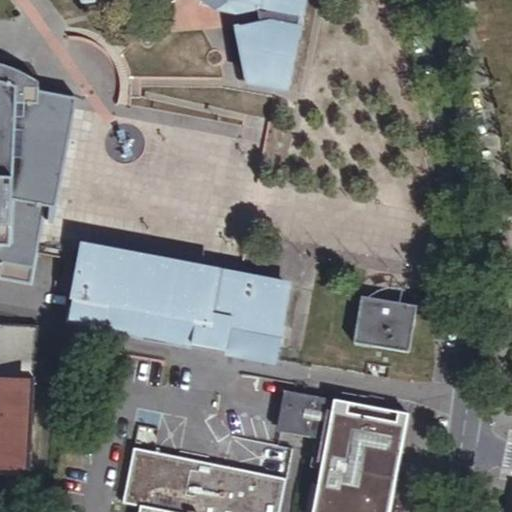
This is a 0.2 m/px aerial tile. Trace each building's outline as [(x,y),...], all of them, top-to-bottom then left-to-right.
[(256,11),(257,25),(256,29),(237,34),(247,81),(248,84),(279,90),(287,92),(303,0),(82,0),(84,5),(87,6),(93,5),(100,3),(104,0),(200,0),(256,11)] [(28,182),(32,157),(47,160),(59,106),(17,98),(17,90),(7,87),(0,85),(0,264),(12,267),(11,271),(13,274),(15,274),(17,272),(18,268),(26,270),(38,207),(39,204),(28,201),(28,198),(28,193),(28,189),(28,182)] [(53,210),(74,104),(59,106),(47,160),(39,204),(38,207),(53,210)] [(70,325),(275,362),(288,291),(191,274),(190,281),(176,278),(178,270),(83,253),(70,325)] [(411,355),(420,308),(364,297),(355,344),(411,355)] [(0,478),(22,480),(21,485),(29,485),(38,329),(0,327),(0,478)] [(323,438),(330,401),(288,393),(282,431),(300,434),(306,435),(323,438)] [(389,511),(406,415),(330,401),(323,438),(306,435),(303,453),(301,462),(305,463),(302,477),(299,477),(293,510),(293,511),(389,511)] [(303,453),(306,435),(300,434),(297,452),(303,453)] [(279,511),(286,482),(137,451),(125,505),(142,508),(141,511),(279,511)]
